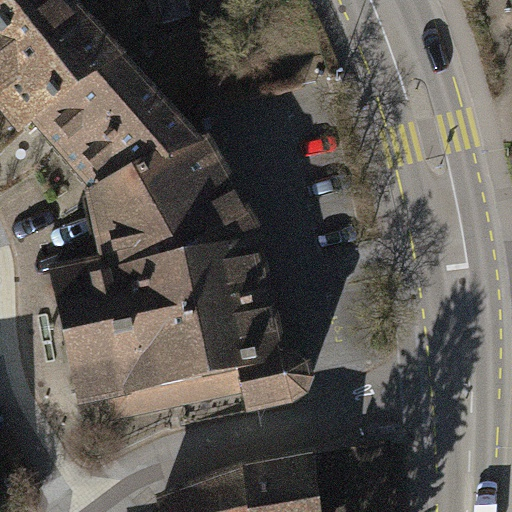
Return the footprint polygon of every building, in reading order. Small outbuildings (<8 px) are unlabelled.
[(66,0),(34,0),(0,25),(0,100),(4,106),(24,131),(41,119),(121,60),(66,0)] [(0,0),(0,25),(34,0),(0,0)] [(121,60),(41,119),(105,192),(199,146),(191,136),(197,131),(173,104),(166,110),(121,60)] [(199,146),(105,192),(119,273),(55,287),(80,391),(126,382),(130,397),(242,371),(251,411),(293,403),(301,398),(307,391),(310,383),(310,374),(305,366),(298,360),(290,358),(281,357),(259,242),(205,144),(199,146)] [(0,440),(0,507),(28,492),(0,440)] [(335,454),(335,460),(338,511),(398,511),(393,443),(335,454)] [(243,477),(164,504),(165,511),(338,511),(335,460),(243,477)]
